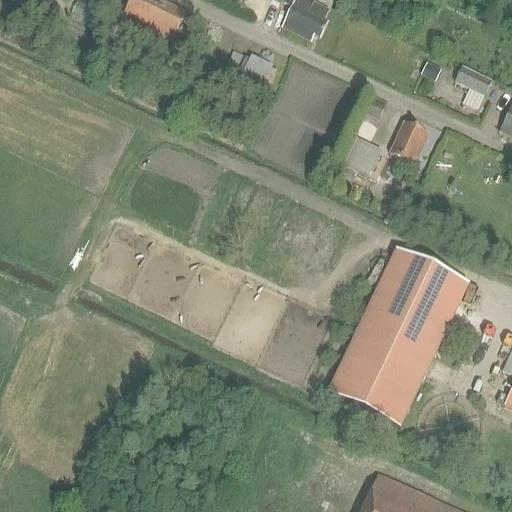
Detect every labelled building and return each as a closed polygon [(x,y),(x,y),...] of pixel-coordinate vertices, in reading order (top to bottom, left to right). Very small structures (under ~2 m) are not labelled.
[(170,47),(185,16),(152,0),(132,0),(121,24),(170,47)] [(268,0),(290,11),(282,28),(312,43),(315,37),(321,40),(328,25),(324,23),(329,13),(302,0),(268,0)] [(174,43),(169,54),(178,58),(183,48),(174,43)] [(426,66),(421,78),(430,83),(436,71),(426,66)] [(492,85),(462,70),(454,86),(484,101),(492,85)] [(379,120),(384,109),(366,100),(361,112),(379,120)] [(511,109),(500,135),(511,140),(511,109)] [(413,168),(427,137),(404,126),(389,157),(413,168)] [(344,169),(356,142),(344,137),(333,164),(344,169)] [(356,142),(344,169),(368,180),(380,153),(356,142)] [(202,204),(211,185),(187,175),(178,194),(202,204)] [(474,214),(466,235),(487,243),(495,222),(474,214)] [(395,435),(465,291),(393,256),(323,400),(395,435)] [(511,386),(502,407),(511,411),(511,386)] [(454,511),(379,477),(362,511),(454,511)]
